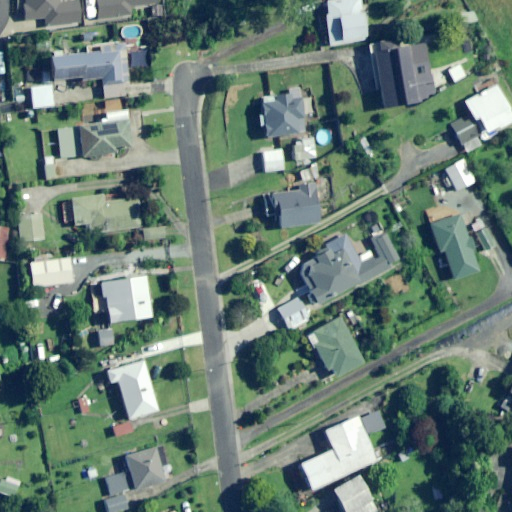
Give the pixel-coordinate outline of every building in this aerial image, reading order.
[(361,38),(355,0),(329,0),(319,2),(325,43),(361,38)] [(469,21),(467,10),(450,14),(453,25),(469,21)] [(370,90),(374,89),(377,108),(416,101),(415,98),(428,96),(418,44),(392,49),(389,38),(361,44),(370,90)] [(125,83),(121,42),(84,46),(84,53),(46,57),(48,81),(78,78),(78,81),(99,79),(101,98),(122,96),(121,83),(125,83)] [(462,76),(454,63),(442,70),(449,83),(462,76)] [(459,103),(464,112),(444,123),(460,154),(485,142),(482,136),(509,122),(491,86),(459,103)] [(256,98),(258,114),(253,114),(255,127),(260,126),(262,138),(304,131),(297,88),(286,90),(287,94),(256,98)] [(3,124),(16,123),(16,120),(24,120),(23,112),(2,113),(3,124)] [(130,148),(127,120),(55,129),(59,160),(115,153),(115,150),(130,148)] [(313,158),(311,139),(291,142),(293,160),(313,158)] [(282,169),(280,149),(260,152),(263,172),(282,169)] [(53,156),(43,157),(43,178),(54,178),(53,156)] [(473,183),(462,161),(444,170),(455,192),(473,183)] [(316,177),(313,167),(297,172),(301,182),(316,177)] [(319,223),(313,183),(296,185),(297,190),(267,194),(271,216),(275,215),(277,229),(319,223)] [(45,239),(39,195),(21,198),(23,215),(18,216),(21,242),(45,239)] [(67,199),(71,226),(85,225),(86,234),(139,228),(135,198),(102,202),(101,195),(67,199)] [(461,223),(443,229),(444,232),(432,236),(438,254),(443,253),(452,281),(477,272),(461,223)] [(164,238),(163,228),(140,231),(141,241),(164,238)] [(494,247),(485,229),(474,234),(483,253),(494,247)] [(351,237),(339,234),(311,249),(315,256),(300,264),(297,276),(313,305),(355,283),(357,287),(388,271),(386,267),(399,260),(385,234),(372,241),(375,246),(360,254),(351,237)] [(73,291),(68,258),(27,263),(30,288),(61,283),(63,293),(73,291)] [(148,317),(142,277),(97,284),(99,297),(102,297),(105,323),(148,317)] [(307,317),(296,298),(275,309),(286,329),(307,317)] [(362,362),(337,316),(304,334),(324,371),(328,369),(333,378),(362,362)] [(109,329),(95,330),(97,346),(111,344),(109,329)] [(155,411),(141,361),(104,372),(107,383),(114,381),(125,419),(155,411)] [(85,396),(75,397),(79,415),(88,414),(85,396)] [(357,417),(323,431),(331,450),(297,465),(308,490),(376,461),(365,437),(387,427),(380,410),(358,420),(357,417)] [(128,422),(109,427),(112,437),(131,433),(128,422)] [(122,457),(126,470),(103,476),(109,497),(138,489),(163,482),(153,448),(122,457)] [(377,511),(357,475),(330,490),(342,511),(377,511)] [(16,485),(0,479),(0,493),(12,498),(16,485)] [(447,500),(446,486),(434,486),(435,500),(447,500)] [(114,511),(126,509),(122,496),(103,501),(105,511),(114,511)]
